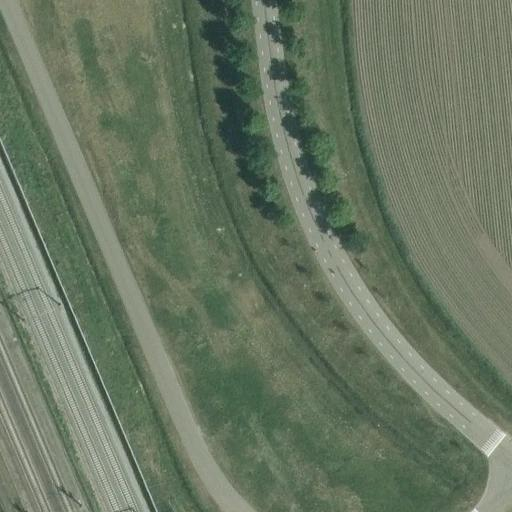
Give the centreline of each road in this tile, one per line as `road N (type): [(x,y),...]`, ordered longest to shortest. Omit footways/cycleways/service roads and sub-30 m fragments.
road 1 (unclassified): [(241,511),(189,434),(6,0)]
road 2 (unclassified): [(511,453),(394,348),(323,242),(288,171),(263,0)]
